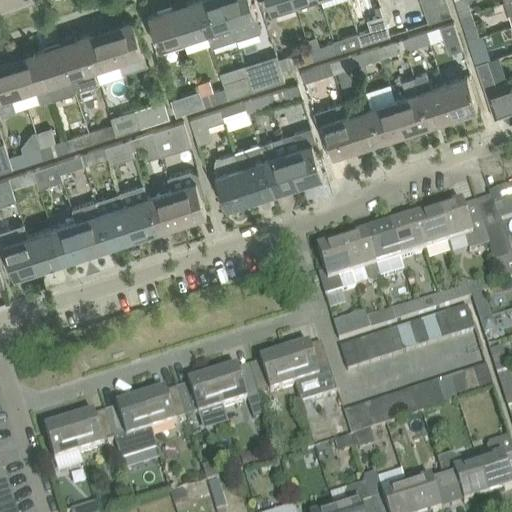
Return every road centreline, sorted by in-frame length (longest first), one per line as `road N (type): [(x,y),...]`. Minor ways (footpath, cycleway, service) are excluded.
road 1 (residential): [(16,408),(318,312),(292,229)]
road 2 (residential): [(0,323),(292,229)]
road 3 (residential): [(292,229),(415,171),(511,139)]
